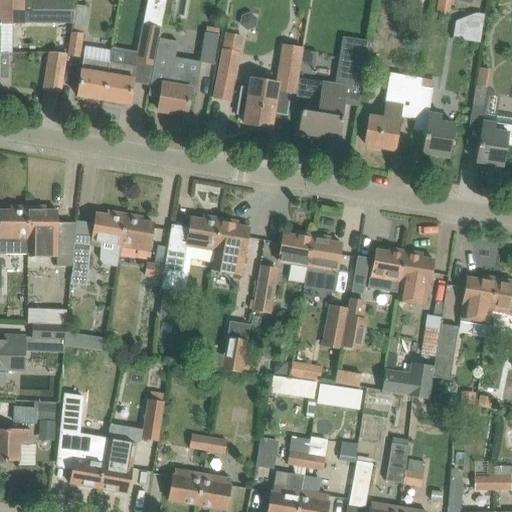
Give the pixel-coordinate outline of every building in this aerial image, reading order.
[(0,0),(0,10),(73,11),(73,0),(0,0)] [(164,0),(147,0),(144,25),(160,28),(164,0)] [(448,15),(450,0),(437,0),(435,13),(448,15)] [(73,18),(73,22),(67,56),(79,58),(87,7),(76,5),(73,18)] [(73,11),(0,10),(0,22),(73,22),(73,18),(73,11)] [(456,35),(478,38),(482,17),(460,14),(456,35)] [(144,25),(142,24),(136,62),(153,65),(158,39),(160,28),(144,25)] [(213,65),(218,35),(205,33),(201,63),(213,65)] [(225,33),(217,78),(214,98),(229,101),(241,36),(225,33)] [(196,92),(201,63),(174,58),(177,42),(158,39),(153,65),(148,96),(159,98),(157,110),(186,115),(189,95),(190,91),(196,92)] [(251,79),(249,89),(242,88),(238,113),(245,114),(243,124),(270,129),(273,113),(286,115),(291,90),(295,91),(301,49),(283,46),(277,83),(251,79)] [(49,51),(42,91),(60,93),(67,54),(49,51)] [(345,54),(341,80),(350,82),(363,84),(367,58),(345,54)] [(369,57),(368,68),(377,70),(379,58),(369,57)] [(83,58),(80,77),(77,96),(103,101),(109,63),(83,58)] [(109,63),(103,101),(129,105),(135,67),(109,63)] [(476,86),(487,87),(489,72),(479,70),(476,86)] [(369,118),(368,125),(365,145),(393,150),(396,130),(402,99),(418,102),(420,86),(422,78),(390,73),(386,100),(388,100),(384,121),(369,118)] [(299,78),(295,97),(308,99),(306,112),(301,111),(297,133),(317,137),(318,134),(318,135),(339,138),(343,118),(342,118),(347,87),(299,78)] [(420,86),(418,102),(417,107),(429,109),(433,89),(420,86)] [(487,87),(476,86),(471,116),(483,118),(488,88),(487,87)] [(428,113),(424,134),(421,154),(449,158),(452,138),(454,125),(440,122),(442,115),(428,113)] [(511,126),(482,121),(478,143),(475,162),(503,167),(506,145),(511,146),(511,126)] [(0,210),(0,254),(27,254),(27,239),(27,207),(10,207),(10,211),(0,210)] [(44,207),(27,207),(27,239),(27,254),(27,257),(57,257),(58,211),(44,211),(44,207)] [(92,234),(90,241),(101,243),(98,259),(102,264),(116,267),(120,246),(125,215),(108,212),(107,216),(95,214),(92,234)] [(125,215),(120,246),(149,251),(154,224),(142,222),(142,218),(125,215)] [(214,251),(220,219),(202,216),(202,220),(189,218),(187,230),(170,227),(164,266),(162,280),(160,288),(178,291),(182,269),(180,268),(185,245),(214,251)] [(220,219),(214,251),(215,251),(211,271),(241,276),(245,256),(246,248),(249,228),(236,226),(237,222),(220,219)] [(294,236),(282,234),(277,261),(307,267),(312,235),(295,232),(294,236)] [(333,293),(341,244),(329,242),(329,238),(312,235),(307,267),(303,288),(333,293)] [(74,263),(70,285),(86,286),(89,245),(72,243),(70,262),(74,263)] [(375,250),(368,288),(396,293),(398,282),(399,283),(405,251),(388,248),(387,252),(375,250)] [(405,251),(399,283),(397,299),(424,304),(427,287),(429,288),(434,260),(421,258),(422,254),(405,251)] [(159,297),(162,280),(164,266),(146,262),(140,293),(159,297)] [(260,266),(252,308),(252,311),(270,314),(276,275),(270,274),(272,268),(260,266)] [(461,305),(462,306),(459,321),(487,326),(490,310),(496,279),(479,276),(478,280),(465,278),(461,305)] [(511,281),(496,279),(490,310),(511,313),(511,361),(511,367),(511,366),(511,281)] [(360,294),(362,282),(353,281),(351,293),(360,294)] [(172,322),(176,299),(161,297),(160,303),(161,303),(159,320),(172,322)] [(347,311),(347,312),(340,346),(361,351),(367,319),(362,318),(365,301),(350,299),(348,309),(347,311)] [(340,346),(347,312),(347,311),(348,309),(329,305),(325,323),(327,323),(322,347),(340,350),(340,346)] [(426,316),(420,356),(434,358),(439,324),(440,319),(426,316)] [(227,336),(224,355),(210,353),(208,368),(221,370),(242,374),(247,340),(248,340),(250,325),(229,322),(227,336)] [(31,337),(64,339),(64,325),(31,324),(31,337)] [(432,367),(431,377),(448,380),(457,327),(439,324),(434,358),(432,367)] [(65,332),(64,341),(99,348),(100,338),(65,332)] [(26,352),(26,337),(0,336),(0,383),(4,383),(5,371),(25,372),(26,352)] [(288,374),(319,379),(321,364),(291,360),(288,374)] [(273,374),(286,375),(287,363),(280,362),(274,368),(273,374)] [(428,400),(431,377),(432,367),(411,363),(409,375),(384,371),(380,392),(428,400)] [(354,386),(357,373),(336,368),(333,381),(354,386)] [(272,376),(270,393),(313,399),(315,382),(272,376)] [(319,385),(316,404),(357,410),(360,391),(319,385)] [(459,404),(473,405),(474,393),(461,391),(459,404)] [(477,405),(490,408),(492,398),(479,396),(477,405)] [(40,402),(13,401),(13,423),(37,423),(37,419),(40,419),(39,440),(54,441),(55,406),(40,406),(40,402)] [(148,401),(142,439),(157,442),(163,403),(148,401)] [(307,402),(305,418),(312,419),(314,403),(307,402)] [(30,446),(30,430),(0,429),(0,461),(19,461),(19,446),(30,446)] [(188,448),(206,451),(209,437),(191,434),(188,448)] [(272,471),(275,452),(264,450),(266,437),(261,436),(256,469),(272,471)] [(209,437),(206,451),(224,454),(226,440),(209,437)] [(66,460),(66,439),(55,439),(54,459),(66,460)] [(107,439),(103,458),(98,488),(128,493),(131,474),(136,444),(107,439)] [(289,444),(288,451),(307,454),(309,442),(290,439),(289,444)] [(339,458),(353,461),(357,443),(342,441),(339,458)] [(407,446),(391,444),(384,481),(402,484),(404,471),(407,446)] [(286,465),(305,468),(307,454),(288,451),(286,465)] [(73,459),(72,464),(69,483),(98,488),(103,458),(75,453),(74,459),(73,459)] [(307,454),(305,468),(322,471),(324,457),(316,456),(307,454)] [(404,471),(402,484),(419,487),(423,463),(408,460),(406,472),(404,471)] [(371,464),(355,461),(348,506),(363,509),(371,464)] [(492,466),(492,476),(492,491),(510,491),(510,466),(492,466)] [(171,475),(170,480),(167,500),(197,505),(202,475),(182,471),(181,477),(171,475)] [(270,492),(269,497),(266,511),(296,511),(300,491),(301,491),(303,476),(275,471),(272,493),(270,492)] [(202,475),(197,505),(226,510),(231,486),(221,484),(222,478),(202,475)] [(300,491),(296,511),(327,511),(328,507),(329,502),(319,501),(320,495),(318,494),(321,479),(303,476),(301,491),(300,491)] [(473,476),(474,491),(492,491),(492,476),(473,476)] [(457,511),(461,481),(449,480),(445,511),(457,511)] [(432,491),(431,500),(440,501),(440,492),(432,491)] [(368,509),(367,511),(397,511),(399,508),(371,503),(370,509),(368,509)]
